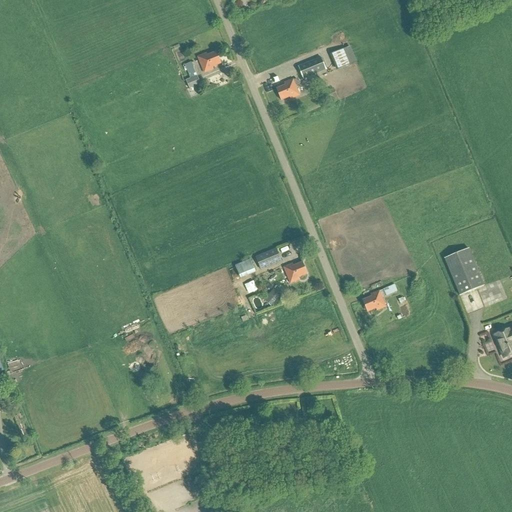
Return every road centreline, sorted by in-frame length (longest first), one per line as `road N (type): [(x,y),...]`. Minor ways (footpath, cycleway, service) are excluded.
road 1 (unclassified): [(373,381),(217,0)]
road 2 (tertiary): [(0,485),(192,411),(275,391),(373,381)]
road 3 (tertiary): [(373,381),(511,390)]
